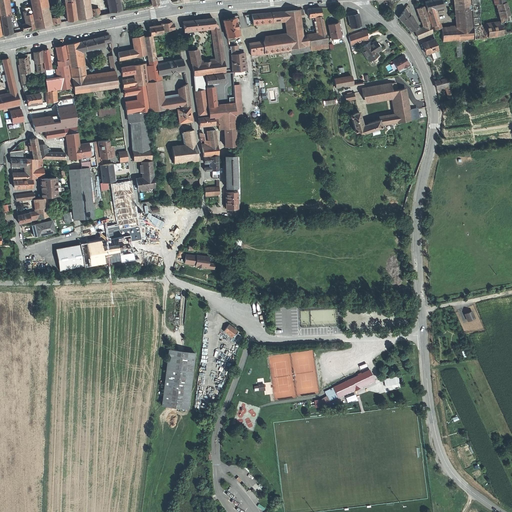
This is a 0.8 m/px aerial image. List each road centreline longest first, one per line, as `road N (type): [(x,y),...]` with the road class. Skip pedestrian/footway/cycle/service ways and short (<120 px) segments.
road 1 (unclassified): [(21,282),(168,278),(278,340),(423,334)]
road 2 (tertiary): [(423,334),(417,218),(433,103),(414,52),(390,25)]
road 3 (residential): [(110,23),(145,250),(171,258)]
road 4 (residential): [(175,10),(203,201),(173,253)]
road 5 (residential): [(9,45),(29,127),(7,150),(21,282)]
road 6 (track): [(168,274),(139,511)]
road 7 (tertiary): [(500,511),(443,458),(423,334)]
